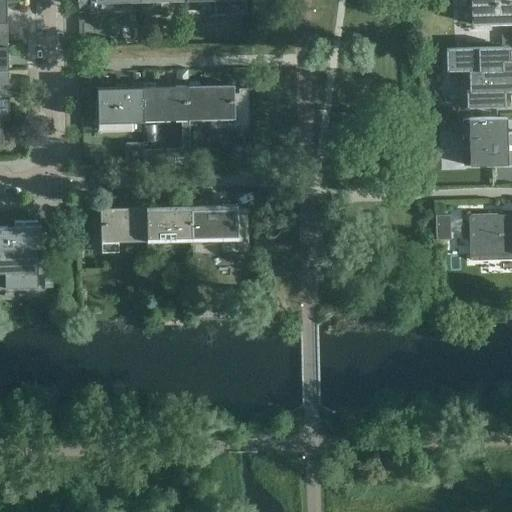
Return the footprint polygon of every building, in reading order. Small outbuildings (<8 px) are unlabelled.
[(511,23),(511,0),(470,0),(471,24),(511,23)] [(510,47),(503,47),(445,49),(446,71),(468,70),(468,90),(465,90),(466,108),(504,107),(504,92),(511,91),(511,59),(510,47)] [(234,119),(233,85),(187,86),(188,120),(234,119)] [(188,120),(187,86),(142,87),(143,121),(188,120)] [(143,121),(142,87),(96,88),(97,122),(143,121)] [(0,142),(8,142),(7,118),(0,117),(0,142)] [(511,162),(511,133),(504,134),(504,137),(498,137),(498,129),(493,129),(493,117),(461,118),(461,138),(459,138),(460,157),(474,156),(474,164),(511,162)] [(237,238),(236,205),(190,206),(191,240),(237,238)] [(191,240),(190,206),(145,207),(146,241),(191,240)] [(146,241),(145,207),(99,208),(100,223),(94,223),(95,241),(100,241),(100,242),(101,242),(101,252),(118,252),(118,241),(146,241)] [(511,254),(511,214),(469,216),(470,256),(511,254)] [(450,239),(449,221),(435,221),(436,239),(450,239)] [(37,276),(36,248),(40,248),(40,226),(4,227),(5,277),(37,276)]
